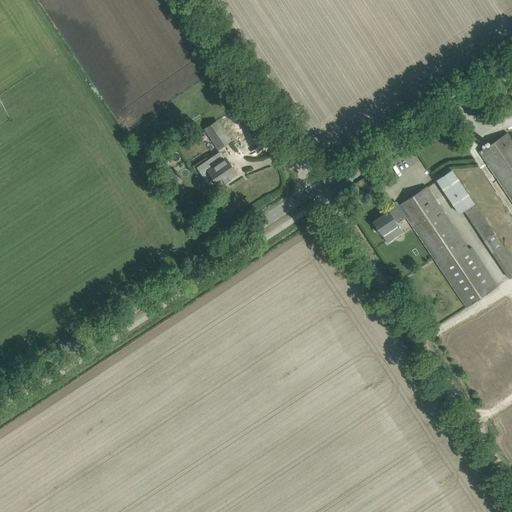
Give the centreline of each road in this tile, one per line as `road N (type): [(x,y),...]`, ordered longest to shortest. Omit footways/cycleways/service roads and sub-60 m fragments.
road 1 (tertiary): [(0,397),(316,186)]
road 2 (track): [(322,198),(511,491)]
road 3 (tertiary): [(316,186),(511,58)]
road 4 (tertiary): [(316,186),(193,0)]
